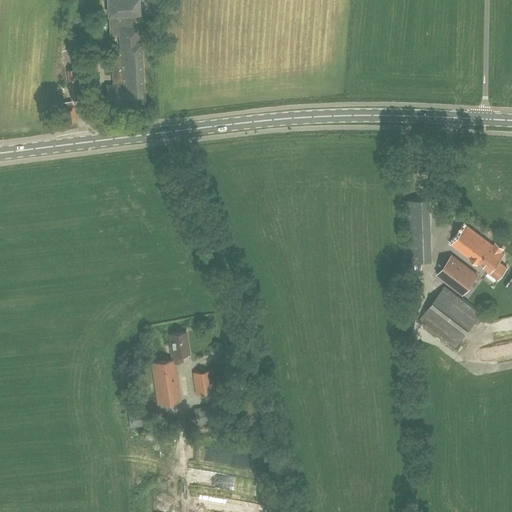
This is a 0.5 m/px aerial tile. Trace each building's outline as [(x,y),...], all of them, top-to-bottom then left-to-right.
[(125,102),(145,101),(144,88),(145,88),(144,74),(143,74),(141,25),(136,25),(136,13),(140,13),(139,0),(108,0),(109,15),(110,15),(111,34),(120,34),(120,43),(122,43),(122,48),(112,49),(114,84),(106,85),(108,103),(125,102)] [(67,70),(72,98),(79,97),(77,82),(74,69),(67,70)] [(62,122),(76,120),(74,104),(73,104),(73,100),(62,102),(63,106),(59,106),(62,122)] [(490,254),(498,260),(504,253),(502,251),(504,249),(500,246),(498,245),(494,242),(493,245),(466,224),(451,243),(477,263),(485,252),(489,256),(490,254)] [(507,267),(498,260),(490,254),(489,256),(485,252),(477,263),(498,279),(507,267)] [(463,293),(478,274),(452,255),(437,274),(463,293)] [(455,346),(481,313),(445,286),(420,319),(455,346)] [(182,354),(190,353),(186,331),(170,334),(172,346),(170,346),(173,359),(152,362),(158,404),(181,400),(176,361),(183,360),(182,354)] [(196,394),(214,391),(211,370),(193,372),(196,394)] [(197,425),(220,422),(218,404),(195,407),(197,425)] [(150,408),(128,411),(130,427),(153,424),(150,408)]
